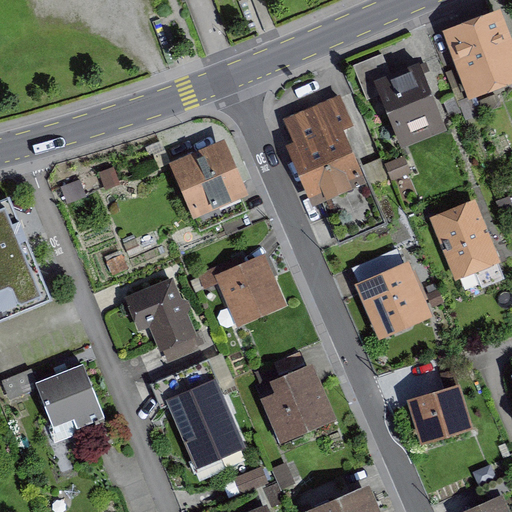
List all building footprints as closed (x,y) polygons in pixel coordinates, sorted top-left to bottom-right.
[(511,44),(500,15),(443,37),(470,104),(511,87),(511,44)] [(382,54),(353,66),(367,99),(383,93),(402,139),(439,123),(425,87),(428,85),(419,64),(407,69),(409,73),(392,79),(382,54)] [(339,99),(286,121),(297,147),(295,148),(318,201),(320,199),(339,243),(385,223),(361,166),(353,170),(337,132),(351,126),(339,99)] [(223,145),(171,170),(197,225),(249,200),(223,145)] [(19,222),(9,197),(0,200),(0,321),(52,300),(27,240),(19,222)] [(475,203),(429,222),(456,285),(502,266),(475,203)] [(267,259),(216,280),(238,331),(288,310),(267,259)] [(404,272),(367,288),(384,328),(421,312),(404,272)] [(173,278),(125,296),(139,334),(152,329),(164,360),(199,347),(173,278)] [(78,427),(87,423),(98,449),(113,442),(103,417),(83,365),(37,383),(51,419),(50,419),(48,425),(55,444),(81,434),(78,427)] [(31,385),(25,371),(2,381),(8,395),(31,385)] [(285,397),(271,403),(284,434),(327,415),(308,373),(279,385),(285,397)] [(215,379),(167,399),(198,471),(245,451),(215,379)] [(409,407),(421,452),(474,437),(461,392),(409,407)] [(381,511),(371,489),(315,511),(381,511)] [(508,511),(503,501),(478,511),(508,511)]
